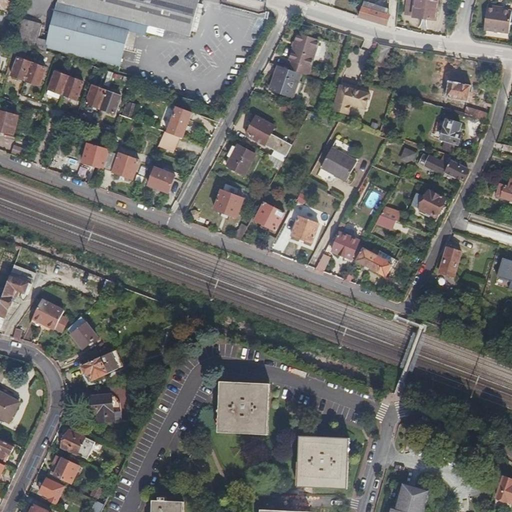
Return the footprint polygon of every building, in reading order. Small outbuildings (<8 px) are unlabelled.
[(7,5),(8,0),(0,0),(0,9),(4,11),(6,4),(7,5)] [(120,67),(129,32),(145,36),(146,32),(152,34),(154,26),(189,36),(198,0),(58,0),(51,27),(49,35),(38,32),(40,25),(26,21),(28,16),(23,15),(16,41),(47,49),(48,47),(120,67)] [(436,20),(439,0),(408,0),(406,14),(414,15),(413,17),(436,20)] [(388,14),(389,9),(364,1),(359,17),(386,26),(390,15),(388,14)] [(509,34),(511,11),(511,10),(502,10),(501,9),(500,11),(495,10),(495,7),(487,6),(484,30),(509,34)] [(49,35),(51,27),(40,25),(38,32),(49,35)] [(307,76),(320,41),(299,33),(289,60),(292,61),(289,70),(300,74),(307,76)] [(385,67),(391,47),(379,45),(373,64),(385,67)] [(25,81),(32,63),(18,58),(11,75),(25,81)] [(73,66),(76,60),(68,58),(67,64),(73,66)] [(39,86),(46,68),(32,63),(25,81),(39,86)] [(292,97),(300,74),(289,70),(278,66),(270,90),(292,97)] [(63,94),(69,77),(55,72),(49,89),(63,94)] [(76,100),(83,82),(69,77),(63,94),(76,100)] [(468,103),(472,87),(449,81),(445,98),(468,103)] [(362,87),(342,82),(341,85),(361,91),(362,87)] [(100,108),(107,91),(93,85),(86,103),(100,108)] [(366,109),(371,94),(361,91),(341,85),(334,110),(349,115),(352,105),(366,109)] [(114,113),(120,96),(107,91),(100,108),(114,113)] [(132,117),(137,105),(130,103),(126,115),(132,117)] [(490,115),(457,105),(455,112),(489,122),(490,115)] [(183,138),(193,113),(178,107),(168,133),(179,137),(183,138)] [(0,132),(12,136),(18,117),(0,111),(0,132)] [(293,144),(272,133),(276,126),(257,117),(247,135),(276,150),(273,156),(283,162),(293,144)] [(459,132),(461,123),(446,120),(441,140),(459,145),(462,133),(459,132)] [(173,151),(179,137),(168,133),(166,132),(159,146),(173,151)] [(63,158),(68,145),(59,142),(55,155),(63,158)] [(104,170),(109,151),(88,144),(83,163),(104,170)] [(12,153),(20,155),(23,148),(15,145),(12,153)] [(244,176),(256,155),(239,146),(227,167),(244,176)] [(413,164),(418,153),(406,147),(401,159),(413,164)] [(347,180),(357,161),(332,148),(322,167),(347,180)] [(139,160),(110,150),(109,151),(104,170),(132,179),(139,160)] [(424,154),(419,162),(446,175),(447,172),(464,181),(469,171),(472,164),(444,154),(440,160),(429,154),(428,156),(424,154)] [(283,162),(273,156),(270,155),(268,159),(281,166),(283,162)] [(399,174),(402,168),(396,165),(393,171),(399,174)] [(169,193),(176,175),(156,168),(149,186),(169,193)] [(511,202),(511,184),(510,184),(509,188),(501,186),(497,198),(511,202)] [(238,218),(245,199),(222,191),(215,210),(238,218)] [(417,194),(412,206),(420,209),(419,210),(436,218),(446,200),(429,191),(425,198),(417,194)] [(297,213),(303,202),(297,199),(291,210),(297,213)] [(276,231),(286,213),(265,203),(256,221),(276,231)] [(397,222),(400,213),(385,208),(381,215),(395,221),(397,222)] [(392,228),(395,221),(381,215),(378,223),(392,228)] [(313,243),(320,225),(300,217),(293,236),(313,243)] [(241,241),(248,228),(241,223),(233,238),(241,241)] [(353,259),(360,241),(341,233),(333,252),(353,259)] [(269,252),(276,239),(270,236),(263,249),(269,252)] [(387,278),(397,261),(379,251),(378,253),(374,250),(372,253),(364,249),(357,261),(387,278)] [(454,277),(461,254),(448,249),(444,263),(441,273),(454,277)] [(325,272),(331,257),(323,254),(317,269),(325,272)] [(511,289),(511,261),(503,258),(497,277),(510,281),(508,288),(511,289)] [(0,335),(0,336),(16,293),(29,298),(37,275),(15,267),(2,301),(0,306),(0,335)] [(106,294),(117,284),(114,282),(107,280),(102,289),(106,294)] [(436,321),(452,288),(446,285),(440,297),(430,318),(436,321)] [(66,312),(44,300),(34,319),(57,330),(64,316),(66,312)] [(70,319),(64,316),(57,330),(63,334),(70,319)] [(98,338),(82,318),(68,331),(83,349),(98,338)] [(14,339),(21,341),(23,333),(16,331),(14,339)] [(471,341),(473,336),(464,332),(462,337),(471,341)] [(100,359),(97,352),(83,358),(86,365),(100,359)] [(117,369),(110,354),(100,359),(86,365),(83,366),(90,382),(108,374),(107,373),(117,369)] [(269,435),(271,384),(222,383),(220,434),(269,435)] [(0,391),(0,418),(9,423),(20,402),(0,391)] [(115,421),(111,395),(91,398),(94,415),(97,415),(99,424),(115,421)] [(88,459),(96,443),(70,431),(61,448),(78,456),(78,455),(88,459)] [(347,490),(349,438),(300,436),(298,488),(347,490)] [(11,455),(15,447),(0,439),(0,461),(3,463),(7,454),(11,455)] [(60,467),(63,459),(57,456),(54,464),(57,465),(60,467)] [(73,484),(80,467),(63,459),(60,467),(57,465),(52,474),(73,484)] [(118,479),(121,472),(115,470),(112,476),(113,477),(118,479)] [(511,503),(511,480),(503,477),(495,498),(511,503)] [(101,478),(96,487),(103,490),(108,481),(101,478)] [(57,505),(65,488),(47,479),(41,494),(51,499),(50,501),(57,505)] [(421,511),(430,488),(406,479),(397,504),(394,503),(391,511),(421,511)] [(99,499),(103,490),(96,487),(92,496),(99,499)] [(102,511),(106,505),(97,501),(90,511),(102,511)] [(185,511),(186,503),(153,502),(152,511),(185,511)]
